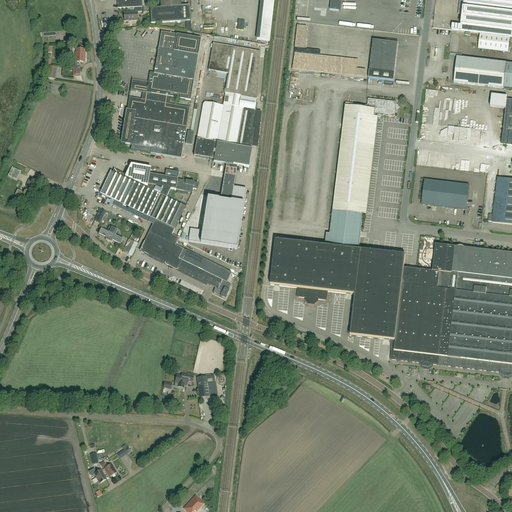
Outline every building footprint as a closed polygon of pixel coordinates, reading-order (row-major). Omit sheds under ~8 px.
[(117,0),(118,8),(141,7),(140,0),(117,0)] [(191,32),(190,21),(189,6),(181,6),(180,0),(160,0),(161,7),(150,8),(151,23),(186,21),(186,31),(191,32)] [(274,1),(265,0),(261,0),(257,40),(270,41),(274,1)] [(330,0),(330,10),(339,11),(340,0),(330,0)] [(511,0),(463,0),(461,26),(452,25),(452,30),(511,37),(511,0)] [(137,12),(142,12),(141,8),(135,8),(135,12),(124,13),(124,21),(138,21),(137,12)] [(243,22),(243,32),(248,32),(248,31),(252,31),(252,27),(249,27),(249,22),(243,22)] [(330,25),(328,43),(341,44),(347,45),(347,43),(352,44),(353,28),(330,25)] [(132,81),(130,92),(131,92),(131,91),(143,93),(142,100),(130,98),(130,97),(129,97),(127,110),(126,110),(121,144),(132,146),(131,151),(181,159),(182,154),(186,128),(189,108),(169,105),(171,97),(191,101),(198,56),(201,39),(161,32),(153,84),(148,83),(148,84),(132,81)] [(480,34),(478,49),(508,53),(510,38),(480,34)] [(295,55),(306,56),(306,37),(302,36),(302,39),(296,39),(295,55)] [(394,82),(398,44),(373,41),(368,79),(394,82)] [(203,106),(194,156),(214,159),(214,161),(227,164),(229,164),(238,166),(249,168),(252,149),(252,147),(255,128),(253,128),(256,112),(254,111),(257,98),(260,52),(213,44),(208,71),(228,74),(225,93),(223,106),(221,105),(205,102),(203,104),(203,106)] [(352,50),(352,47),(330,45),(329,54),(348,56),(349,50),(352,50)] [(85,62),(85,52),(84,52),(84,49),(76,49),(76,53),(75,53),(75,62),(85,62)] [(454,83),(504,89),(507,63),(457,57),(454,83)] [(339,69),(342,69),(342,59),(338,59),(338,66),(334,66),(334,71),(339,72),(339,69)] [(56,68),(48,66),(47,78),(55,80),(56,68)] [(456,87),(447,86),(447,97),(449,97),(449,89),(456,90),(456,87)] [(506,109),(507,100),(507,97),(492,95),(490,108),(506,109)] [(395,112),(397,111),(396,109),(396,104),(395,102),(368,99),(367,108),(345,106),(330,234),(327,234),(325,246),(276,240),(270,285),(298,288),(297,295),(299,297),(307,298),(307,301),(308,303),(314,303),(317,302),(317,300),(325,300),(327,299),(328,292),(355,295),(351,327),(349,326),(348,334),(350,336),(390,340),(391,350),(391,357),(393,360),(422,363),(421,365),(423,368),(429,368),(431,367),(432,365),(502,373),(502,375),(503,377),(509,378),(511,376),(511,374),(511,253),(436,245),(433,272),(404,268),(405,255),(359,250),(368,173),(372,173),(372,171),(368,170),(375,115),(393,117),(395,116),(395,112)] [(511,100),(507,100),(506,109),(501,145),(511,146),(511,100)] [(487,146),(488,131),(477,130),(475,145),(487,146)] [(420,157),(419,165),(454,169),(457,168),(455,164),(453,163),(452,161),(450,161),(451,156),(451,155),(450,155),(446,156),(447,159),(444,160),(446,160),(447,162),(445,163),(444,162),(439,164),(439,162),(440,154),(435,153),(434,156),(429,156),(424,157),(425,161),(423,161),(423,158),(420,157)] [(131,165),(125,178),(160,194),(163,188),(170,189),(172,178),(165,177),(150,174),(151,168),(131,165)] [(17,180),(20,172),(12,169),(9,176),(17,180)] [(176,245),(169,242),(186,207),(167,198),(160,194),(111,171),(100,194),(156,220),(140,251),(165,264),(165,265),(166,265),(176,245)] [(196,189),(197,183),(194,182),(186,181),(177,180),(177,179),(172,178),(170,189),(171,189),(192,193),(193,189),(196,189)] [(511,225),(511,179),(497,178),(492,223),(511,225)] [(466,210),(469,185),(425,180),(422,205),(466,210)] [(22,199),(24,193),(18,190),(15,195),(22,199)] [(242,204),(243,196),(234,194),(233,202),(208,198),(201,243),(236,248),(243,204),(242,204)] [(109,242),(115,229),(110,227),(107,232),(102,230),(102,229),(101,229),(99,234),(99,235),(99,234),(107,238),(106,240),(109,242)] [(115,229),(109,242),(112,243),(113,241),(120,244),(120,245),(121,245),(123,240),(123,239),(122,240),(115,236),(118,231),(115,229)] [(131,250),(135,242),(129,239),(125,247),(131,250)] [(178,270),(215,288),(213,293),(220,296),(220,297),(225,299),(230,291),(228,290),(231,285),(226,283),(231,273),(176,245),(166,265),(177,271),(178,270)] [(194,376),(187,375),(187,377),(177,375),(175,383),(187,386),(188,381),(192,382),(194,376)] [(223,401),(220,375),(197,378),(200,398),(210,396),(210,402),(223,401)] [(120,453),(123,457),(131,451),(128,447),(120,453)] [(109,477),(117,473),(112,464),(104,469),(109,477)] [(94,468),(89,471),(91,476),(94,475),(96,478),(99,482),(100,484),(107,480),(101,470),(97,473),(94,468)] [(196,495),(183,509),(186,511),(193,511),(194,511),(196,511),(204,504),(203,502),(196,495)]
